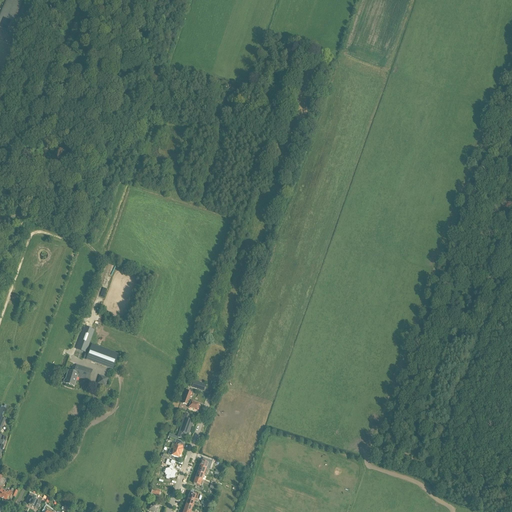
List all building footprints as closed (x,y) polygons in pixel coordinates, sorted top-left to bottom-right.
[(22,0),(7,0),(6,4),(0,18),(0,29),(15,36),(21,23),(18,22),(21,15),(24,16),(30,3),(22,0)] [(84,326),(77,346),(87,350),(95,330),(84,326)] [(86,353),(84,359),(86,360),(113,370),(118,354),(92,345),(88,354),(86,353)] [(64,382),(64,383),(64,384),(75,387),(77,378),(78,378),(89,381),(92,370),(77,365),(74,373),(68,371),(65,380),(64,380),(64,382)] [(99,375),(98,380),(97,384),(106,387),(109,379),(99,375)] [(193,381),(192,381),(190,387),(204,391),(206,385),(193,381)] [(191,392),(187,391),(182,404),(187,405),(187,404),(189,405),(188,408),(197,411),(199,404),(188,401),(191,392)] [(180,425),(181,425),(177,438),(182,440),(184,434),(188,436),(193,421),(189,420),(191,415),(185,413),(180,425)] [(173,450),(170,449),(182,453),(183,450),(182,449),(183,447),(179,446),(181,441),(176,439),(174,444),(175,445),(173,450)] [(171,456),(179,459),(180,456),(181,457),(182,453),(170,449),(168,455),(171,456)] [(166,479),(168,480),(169,480),(169,479),(170,478),(172,479),(172,478),(174,479),(177,472),(175,471),(175,470),(173,469),(174,467),(174,465),(175,463),(168,460),(167,465),(170,467),(169,469),(168,469),(167,469),(166,470),(164,473),(165,475),(165,474),(165,475),(166,475),(165,475),(167,476),(166,476),(166,478),(166,479)] [(208,464),(201,461),(199,467),(206,469),(208,464)] [(197,473),(204,475),(207,476),(209,470),(206,469),(199,467),(197,473)] [(204,475),(197,473),(195,478),(202,481),(204,475)] [(193,484),(200,486),(202,481),(195,478),(193,484)] [(8,490),(5,489),(1,498),(7,501),(8,497),(11,499),(12,496),(15,498),(18,492),(12,489),(11,492),(8,490)] [(193,493),(193,494),(190,493),(188,499),(195,502),(197,503),(198,501),(201,493),(195,491),(194,493),(193,493)] [(35,508),(38,510),(40,505),(41,503),(38,502),(38,501),(35,500),(36,497),(34,496),(34,495),(33,495),(32,494),(30,494),(27,500),(30,501),(28,505),(35,508)] [(193,507),(195,502),(188,499),(186,505),(193,507)] [(150,505),(148,510),(153,511),(157,511),(159,508),(158,508),(159,506),(151,503),(150,505)]
